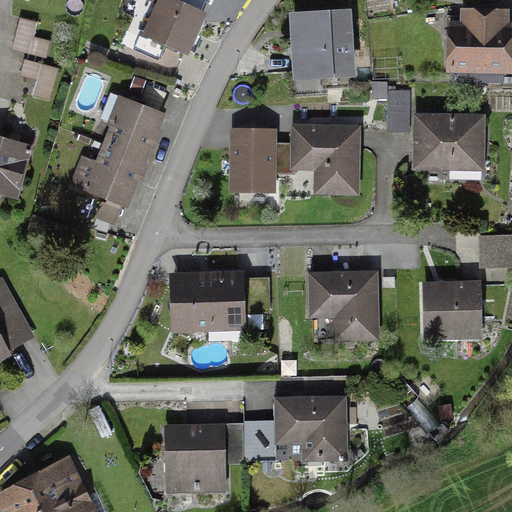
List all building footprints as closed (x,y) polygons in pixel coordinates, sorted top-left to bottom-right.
[(211,0),(165,0),(165,1),(163,0),(162,0),(146,36),(183,52),(192,33),(197,35),(203,23),(197,20),(199,16),(198,16),(204,3),(209,6),(211,0)] [(325,95),(324,77),(349,76),(345,13),(293,17),(296,78),(289,78),(290,97),(325,95)] [(445,38),(449,38),(448,69),(507,70),(508,29),(502,29),(502,14),(464,13),(464,17),(446,17),(445,38)] [(20,21),(12,50),(42,58),(46,43),(31,39),(35,25),(20,21)] [(35,81),(31,96),(46,100),(54,71),(24,62),(20,77),(35,81)] [(407,132),(407,93),(388,93),(387,132),(407,132)] [(157,119),(155,118),(123,105),(125,101),(112,96),(108,98),(100,117),(102,121),(115,126),(106,147),(140,160),(157,119)] [(415,118),(414,168),(450,168),(450,159),(479,160),(480,119),(448,119),(448,123),(443,123),(443,119),(415,118)] [(330,130),(293,130),(292,168),(327,169),(326,193),(354,193),(355,131),(337,130),(337,135),(330,135),(330,130)] [(269,133),(229,133),(229,192),(269,192),(269,133)] [(0,196),(15,201),(29,152),(7,145),(8,141),(0,138),(0,196)] [(122,202),(123,202),(140,160),(106,147),(90,189),(122,202)] [(510,267),(510,237),(480,238),(480,268),(510,267)] [(373,276),(310,277),(311,316),(345,315),(346,339),(374,338),(373,276)] [(196,280),(173,281),(174,327),(209,326),(209,317),(239,316),(239,314),(266,313),(265,280),(237,281),(238,279),(206,280),(206,284),(196,285),(196,280)] [(0,349),(13,342),(0,318),(0,314),(12,307),(0,284),(0,349)] [(458,336),(478,335),(477,286),(423,288),(424,328),(457,327),(458,336)] [(342,458),(341,400),(276,402),(277,442),(294,442),(288,448),(288,453),(295,459),(342,458)] [(216,461),(216,431),(164,432),(164,458),(172,458),(173,491),(223,490),(223,461),(216,461)] [(51,474),(4,498),(11,511),(87,511),(66,467),(51,474)]
